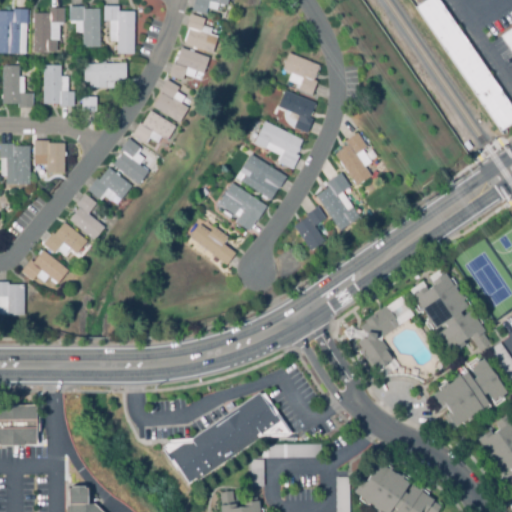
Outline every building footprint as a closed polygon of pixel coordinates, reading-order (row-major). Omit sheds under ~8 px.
[(204,17),(190,13),(193,0),(227,0),(226,7),(217,5),(216,13),(205,10),(204,17)] [(511,124),(499,133),(414,10),(428,0),(435,0),(511,111),(511,124)] [(132,56),(115,56),(115,23),(102,23),(102,8),(117,8),(117,13),(133,14),(132,56)] [(98,50),(81,50),(81,35),(74,35),(74,24),(67,24),(67,9),(83,9),(83,11),(98,11),(98,50)] [(55,54),(31,54),(32,15),(48,15),(48,10),(62,10),(62,25),(58,25),(58,43),(55,43),(55,54)] [(24,56),(0,55),(0,13),(12,14),(12,11),(26,12),(24,56)] [(210,55),(182,46),(187,31),(185,31),(189,16),(203,21),(201,27),(211,31),(208,37),(216,40),(210,55)] [(511,57),(499,38),(511,28),(511,57)] [(180,82),(167,77),(172,63),(175,64),(180,50),(207,60),(202,75),(195,72),(192,80),(182,76),(180,82)] [(310,97),(294,90),(295,86),(286,83),(290,75),(280,71),(287,55),(317,67),(312,81),(316,83),(310,97)] [(88,90),(88,84),(82,84),(82,66),(124,65),(125,83),(113,83),(113,89),(88,90)] [(31,110),(17,110),(17,106),(1,106),(1,68),(17,68),(17,79),(22,79),(22,96),(31,96),(31,110)] [(72,109),(58,109),(58,106),(42,105),(42,68),(59,68),(59,79),(66,79),(66,94),(73,94),(72,109)] [(177,126),(151,110),(159,96),(157,94),(165,82),(177,89),(175,93),(183,98),(179,105),(187,110),(177,126)] [(305,135),(292,130),(297,118),(276,109),(283,93),(313,105),(307,120),(311,122),(305,135)] [(80,114),(80,99),(95,99),(95,114),(80,114)] [(156,145),(147,140),(143,145),(130,137),(138,125),(140,127),(148,113),(174,128),(165,142),(160,139),(156,145)] [(290,171),(276,164),(278,158),(252,145),(263,123),(301,142),(294,156),(297,158),(290,171)] [(355,188),(333,156),(346,147),(343,143),(356,134),(366,149),(361,152),(370,164),(364,169),(370,177),(355,188)] [(136,187),(111,167),(121,154),(118,152),(127,141),(138,150),(135,154),(142,160),(137,167),(146,174),(136,187)] [(62,176),(45,175),(46,167),(37,167),(38,158),(32,157),(33,142),(47,143),(47,145),(64,146),(62,176)] [(28,187),(4,187),(4,178),(0,178),(0,146),(13,146),(13,149),(28,149),(28,187)] [(269,202),(233,180),(248,156),(284,179),(277,191),(276,190),(269,202)] [(110,204),(101,197),(98,201),(86,192),(94,181),(97,183),(106,170),(130,188),(120,201),(114,197),(110,204)] [(338,233),(314,197),(327,189),(324,184),(339,174),(348,188),(341,193),(358,219),(338,233)] [(247,234),(233,224),(241,212),(237,210),(233,216),(216,206),(229,185),(265,208),(255,223),(255,222),(247,234)] [(92,243),(67,222),(78,209),(74,207),(83,196),(94,206),(86,216),(103,230),(92,243)] [(309,254),(292,227),(305,219),(303,217),(316,208),(324,221),(313,228),(323,244),(309,254)] [(64,257),(56,251),(52,256),(41,246),(50,235),(52,237),(63,224),(85,244),(75,256),(69,251),(64,257)] [(224,267),(188,240),(198,227),(209,234),(213,229),(226,239),(221,246),(234,255),(224,267)] [(57,286),(48,279),(43,285),(34,278),(31,283),(19,274),(28,263),(32,265),(41,253),(67,273),(57,286)] [(451,355),(437,335),(445,330),(442,325),(435,330),(409,292),(421,283),(427,292),(433,289),(430,284),(443,275),(466,308),(458,314),(461,318),(469,313),(483,334),(481,335),(489,346),(479,353),(468,338),(461,343),(464,347),(451,355)] [(22,317),(5,317),(6,299),(0,299),(0,284),(7,285),(7,287),(23,287),(22,317)] [(383,377),(379,371),(373,375),(358,352),(360,350),(356,344),(359,341),(353,339),(347,343),(341,334),(350,327),(353,332),(359,333),(360,331),(358,329),(365,324),(364,322),(399,299),(412,318),(381,338),(380,343),(398,368),(383,377)] [(511,385),(489,352),(499,345),(511,363),(511,385)] [(451,431),(442,418),(449,413),(444,406),(440,409),(432,397),(465,375),(470,382),(475,379),(470,370),(483,362),(504,395),(492,403),(486,395),(482,398),(488,407),(451,431)] [(187,486),(171,461),(169,463),(162,452),(163,451),(161,449),(164,446),(168,445),(167,442),(191,441),(257,395),(260,398),(263,395),(289,436),(285,439),(259,439),(196,483),(194,481),(187,486)] [(36,447),(0,447),(0,408),(35,408),(36,447)] [(511,491),(511,492),(501,479),(509,473),(507,469),(500,475),(476,442),(489,432),(491,436),(498,431),(493,425),(505,417),(511,426),(511,491)] [(320,459),(261,459),(261,447),(320,447),(320,459)] [(394,511),(391,509),(389,511),(376,511),(352,494),(361,481),(365,484),(370,478),(364,474),(373,461),(407,486),(402,493),(407,496),(413,488),(432,502),(431,503),(440,509),(437,511),(422,511),(421,511),(420,511),(394,511)] [(249,489),(249,462),(262,462),(263,489),(249,489)] [(348,511),(335,511),(335,479),(348,479),(348,511)] [(65,511),(65,508),(66,508),(66,491),(70,491),(71,488),(82,488),(82,491),(86,491),(86,507),(91,506),(97,511),(65,511)] [(219,511),(218,494),(231,493),(232,505),(234,505),(234,510),(243,509),(243,504),(258,503),(258,511),(219,511)]
